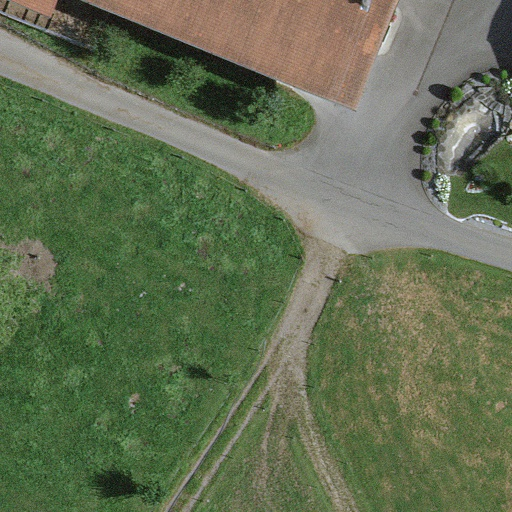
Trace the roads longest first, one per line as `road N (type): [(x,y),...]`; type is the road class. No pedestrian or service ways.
road 1 (unclassified): [(0,64),(363,212),(511,255)]
road 2 (track): [(187,511),(299,350),(363,212)]
road 3 (unknown): [(495,0),(429,67),(363,212)]
